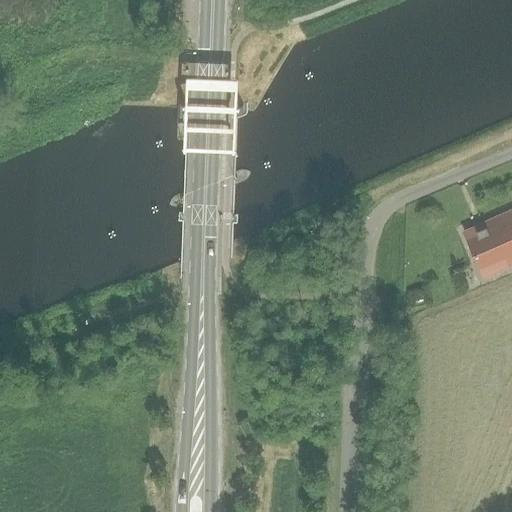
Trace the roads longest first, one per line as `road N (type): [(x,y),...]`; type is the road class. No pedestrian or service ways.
road 1 (unclassified): [(353,511),(363,281),(373,224),(395,202),(511,154)]
road 2 (primary): [(202,293),(194,307),(181,511)]
road 3 (primary): [(211,511),(209,308),(202,293)]
road 4 (primary): [(203,258),(209,116)]
